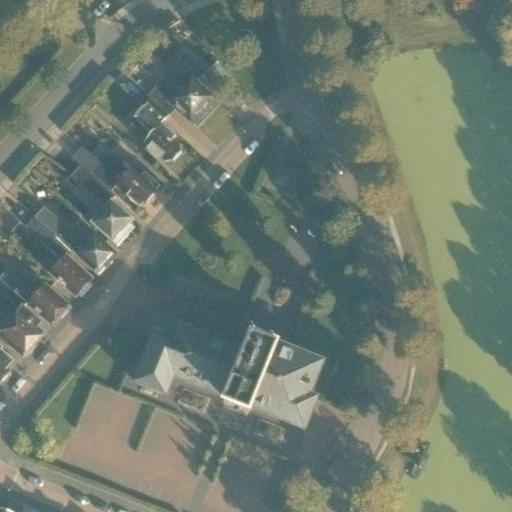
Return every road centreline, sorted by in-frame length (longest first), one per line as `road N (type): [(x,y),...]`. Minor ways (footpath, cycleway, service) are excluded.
road 1 (residential): [(329,511),(383,398),(391,351),(385,291),(331,132),(300,88)]
road 2 (residential): [(300,88),(126,267),(96,317),(0,418)]
road 3 (tertiary): [(0,160),(104,45),(170,0)]
